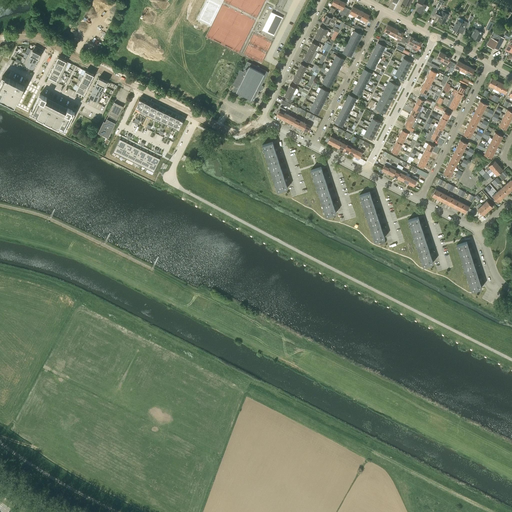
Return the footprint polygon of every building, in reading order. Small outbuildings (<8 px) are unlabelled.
[(340,0),(337,7),(342,9),(340,14),(343,16),(344,15),(345,13),(344,12),(346,8),(344,6),(346,3),(340,0)] [(418,0),(417,2),(420,3),(416,11),(422,14),(427,5),(423,3),(425,0),(424,0),(418,0)] [(445,0),(444,0),(439,0),(436,7),(439,8),(441,3),(443,5),(445,0)] [(345,13),(344,15),(348,16),(348,15),(349,15),(350,13),(355,16),(359,9),(353,6),(351,10),(349,9),(346,13),(345,13)] [(364,12),(359,9),(355,16),(360,19),(359,21),(359,22),(364,12)] [(445,12),(442,11),(442,12),(437,10),(435,15),(439,18),(438,20),(439,21),(439,22),(441,23),(442,23),(444,23),(449,14),(448,14),(448,13),(448,12),(447,12),(447,11),(446,11),(445,12)] [(364,12),(359,22),(365,25),(370,15),(364,12)] [(283,17),(274,13),(265,31),(274,36),(283,17)] [(332,16),(331,18),(326,15),(323,22),(329,24),(330,23),(333,24),(334,21),(335,22),(337,18),(332,16)] [(458,18),(457,20),(453,29),(459,32),(461,29),(464,30),(468,23),(463,20),(463,19),(459,17),(458,18)] [(389,34),(393,27),(388,24),(384,31),(389,34)] [(317,32),(325,36),(326,36),(329,31),(320,26),(317,32)] [(393,27),(389,34),(395,37),(399,30),(393,27)] [(471,36),(476,39),(475,41),(479,42),(484,33),(481,32),(479,28),(476,27),(471,36)] [(362,34),(354,31),(351,29),(349,35),(351,36),(359,40),(362,34)] [(399,30),(395,37),(398,38),(396,41),(400,43),(401,41),(402,42),(404,37),(402,36),(404,33),(399,30)] [(325,36),(317,32),(315,38),(320,41),(322,37),(324,38),(325,36)] [(359,40),(351,36),(349,41),(356,45),(359,40)] [(407,39),(404,43),(407,45),(408,43),(413,46),(417,39),(411,36),(409,40),(407,39)] [(494,47),(495,48),(494,48),(498,50),(504,38),(501,36),(501,37),(499,36),(494,38),(494,39),(491,37),(487,45),(493,49),(494,47)] [(417,39),(413,46),(412,47),(418,50),(422,42),(417,39)] [(349,41),(346,47),(353,51),(356,45),(349,41)] [(315,51),(318,45),(312,42),(309,48),(315,51)] [(375,48),(382,52),(391,56),(392,54),(391,54),(391,53),(383,49),(385,46),(378,43),(375,48)] [(29,54),(38,59),(41,54),(36,52),(38,48),(34,46),(33,50),(31,49),(29,54)] [(353,51),(346,47),(343,52),(351,56),(353,51)] [(306,53),(315,58),(318,52),(315,51),(309,48),(306,53)] [(375,48),(372,54),(379,57),(382,52),(375,48)] [(442,61),(446,54),(440,51),(437,58),(438,59),(437,61),(441,63),(442,61)] [(315,58),(306,53),(303,59),(312,63),(315,58)] [(28,54),(25,59),(36,64),(38,59),(29,54),(28,54)] [(379,57),(372,54),(369,59),(376,63),(379,57)] [(446,54),(442,61),(448,64),(447,65),(449,67),(452,62),(449,61),(451,57),(446,54)] [(337,55),(334,61),(341,65),(344,59),(337,55)] [(58,57),(55,62),(66,67),(69,62),(58,57)] [(25,59),(23,64),(33,69),(36,64),(25,59)] [(376,63),(369,59),(367,65),(374,68),(376,63)] [(403,59),(401,63),(409,67),(411,63),(403,59)] [(334,61),(331,66),(339,70),(341,65),(334,61)] [(450,67),(448,71),(452,73),(454,69),(455,67),(460,70),(464,64),(458,61),(456,64),(454,63),(452,68),(450,67)] [(55,62),(53,67),(63,72),(66,67),(55,62)] [(261,85),(268,72),(247,62),(242,71),(238,69),(231,84),(235,86),(231,93),(252,103),(259,90),(261,91),(262,89),(263,86),(261,85)] [(301,63),(298,69),(304,72),(307,66),(301,63)] [(464,64),(460,70),(466,73),(469,66),(464,64)] [(331,66),(328,72),(336,75),(339,70),(331,66)] [(475,69),(469,66),(466,73),(471,76),(475,69)] [(53,67),(51,72),(61,77),(63,72),(53,67)] [(304,72),(298,69),(295,75),(301,78),(304,72)] [(372,77),(370,76),(371,72),(365,69),(362,75),(369,78),(370,79),(372,77)] [(428,75),(434,78),(436,80),(438,77),(435,76),(436,73),(430,70),(428,75)] [(83,76),(91,80),(94,75),(86,71),(83,76)] [(405,75),(397,71),(395,75),(403,79),(405,75)] [(51,72),(48,77),(58,82),(61,77),(51,72)] [(328,72),(326,77),(333,81),(336,75),(328,72)] [(2,75),(0,80),(0,97),(15,105),(24,86),(2,75)] [(80,80),(89,85),(91,80),(83,76),(82,75),(80,80)] [(303,79),(301,78),(295,75),(292,81),(298,84),(300,81),(302,82),(303,79)] [(369,78),(362,75),(359,80),(366,84),(369,78)] [(434,78),(428,75),(425,80),(431,83),(434,78)] [(99,77),(96,82),(105,87),(106,88),(109,83),(99,77)] [(333,81),(326,77),(323,82),(330,86),(333,81)] [(494,88),(498,81),(492,78),(488,85),(491,86),(490,88),(493,90),(494,88)] [(79,79),(76,85),(78,86),(78,85),(86,90),(89,85),(80,80),(79,79)] [(359,80),(356,86),(363,89),(366,84),(359,80)] [(425,80),(422,86),(428,89),(431,83),(425,80)] [(498,81),(494,88),(499,91),(503,83),(498,81)] [(96,82),(94,87),(103,92),(105,87),(96,82)] [(389,82),(386,87),(396,92),(399,87),(389,82)] [(509,86),(503,83),(499,91),(505,94),(509,86)] [(78,86),(76,90),(84,95),(86,90),(78,85),(78,86)] [(287,91),(293,94),(294,94),(296,94),(298,91),(297,89),(290,85),(287,91)] [(457,90),(463,93),(466,88),(460,85),(457,90)] [(363,89),(356,86),(353,91),(360,95),(363,89)] [(428,89),(422,86),(420,91),(422,92),(426,94),(428,89)] [(94,87),(91,92),(102,97),(104,92),(103,92),(94,87)] [(396,92),(386,87),(383,93),(393,98),(396,92)] [(319,93),(326,97),(329,92),(321,88),(319,93)] [(463,93),(457,90),(454,89),(451,94),(454,96),(460,99),(463,93)] [(293,94),(287,91),(284,96),(286,97),(285,100),(291,103),(292,100),(290,99),(293,94)] [(91,92),(89,97),(99,102),(102,97),(91,92)] [(326,97),(319,93),(316,99),(323,103),(326,97)] [(383,93),(380,98),(390,103),(393,98),(383,93)] [(32,108),(30,113),(65,131),(68,126),(75,112),(72,111),(68,108),(67,108),(47,98),(42,95),(39,94),(32,108)] [(346,100),(353,104),(356,98),(349,95),(346,100)] [(454,96),(452,101),(458,104),(460,99),(454,96)] [(390,103),(380,98),(378,104),(387,109),(390,103)] [(418,98),(416,103),(422,106),(424,101),(418,98)] [(139,99),(135,108),(141,111),(145,102),(139,99)] [(316,99),(313,104),(320,108),(323,103),(316,99)] [(353,104),(346,100),(343,106),(350,109),(353,104)] [(455,110),(458,104),(452,101),(449,100),(447,106),(455,110)] [(480,101),(477,106),(484,110),(487,112),(492,114),(494,111),(489,109),(485,108),(487,104),(480,101)] [(145,102),(141,111),(147,114),(152,105),(145,102)] [(108,137),(123,106),(115,103),(105,122),(104,122),(99,132),(108,137)] [(416,103),(413,108),(419,111),(422,106),(416,103)] [(320,108),(313,104),(310,110),(318,113),(320,108)] [(387,109),(378,104),(375,109),(385,114),(387,109)] [(152,105),(147,114),(154,117),(158,108),(152,105)] [(343,106),(341,111),(348,115),(350,109),(343,106)] [(484,110),(477,106),(474,112),(481,115),(484,110)] [(158,108),(154,117),(160,120),(164,111),(158,108)] [(419,111),(413,108),(410,114),(416,117),(419,111)] [(282,118),(285,112),(279,110),(276,116),(282,118)] [(164,111),(160,120),(166,123),(170,115),(164,111)] [(341,111),(338,117),(345,120),(348,115),(341,111)] [(444,111),(442,116),(448,119),(450,114),(444,111)] [(79,117),(90,123),(93,117),(82,112),(79,117)] [(285,112),(282,118),(287,121),(290,115),(285,112)] [(474,112),(472,117),(479,121),(481,115),(474,112)] [(410,114),(407,119),(413,122),(416,117),(410,114)] [(170,115),(166,123),(172,126),(177,118),(170,115)] [(290,115),(287,121),(292,124),(295,118),(290,115)] [(511,118),(504,115),(501,120),(509,124),(511,118)] [(442,116),(439,122),(445,125),(448,119),(442,116)] [(345,120),(338,117),(335,122),(342,126),(345,120)] [(472,117),(469,123),(476,127),(479,121),(472,117)] [(177,118),(172,126),(179,130),(183,121),(177,118)] [(301,121),(295,118),(292,124),(298,127),(301,121)] [(372,119),(370,123),(378,127),(380,123),(372,119)] [(413,122),(407,119),(405,124),(411,127),(413,122)] [(509,124),(501,120),(498,126),(506,130),(509,124)] [(301,121),(298,127),(303,129),(306,123),(301,121)] [(445,125),(439,122),(436,127),(442,130),(445,125)] [(306,123),(303,129),(308,132),(311,126),(306,123)] [(469,123),(466,129),(473,132),(476,127),(469,123)] [(442,130),(436,127),(433,126),(431,131),(434,132),(440,135),(442,130)] [(399,135),(405,138),(409,130),(406,129),(404,131),(402,130),(399,135)] [(466,129),(463,134),(470,138),(472,135),(473,132),(466,129)] [(374,135),(366,131),(364,136),(372,140),(374,135)] [(440,135),(434,132),(431,138),(437,141),(440,135)] [(495,132),(492,138),(500,142),(503,136),(495,132)] [(399,135),(396,141),(402,144),(405,138),(399,135)] [(333,145),(336,139),(331,136),(328,142),(333,145)] [(119,138),(113,152),(120,155),(126,142),(119,138)] [(492,138),(489,143),(497,147),(500,142),(492,138)] [(341,142),(336,139),(333,145),(338,148),(341,142)] [(458,145),(464,149),(467,143),(460,140),(458,145)] [(394,146),(400,149),(402,150),(403,148),(401,147),(402,144),(396,141),(394,146)] [(126,142),(120,155),(126,158),(133,145),(126,142)] [(267,160),(277,157),(272,142),(262,145),(267,160)] [(341,142),(338,148),(344,150),(347,144),(341,142)] [(497,147),(489,143),(487,142),(485,145),(486,145),(484,148),(487,149),(494,153),(497,147)] [(428,143),(425,149),(431,152),(434,146),(428,143)] [(347,144),(344,150),(349,153),(352,147),(347,144)] [(133,145),(126,158),(133,162),(140,149),(133,145)] [(464,149),(458,145),(455,151),(462,154),(463,152),(466,153),(466,154),(471,156),(473,153),(468,151),(464,149)] [(400,149),(394,146),(391,151),(397,154),(400,149)] [(352,147),(349,153),(354,156),(357,150),(352,147)] [(140,149),(133,162),(140,165),(146,152),(140,149)] [(425,149),(423,154),(429,157),(431,152),(425,149)] [(494,153),(487,149),(484,155),(491,158),(494,153)] [(357,150),(354,156),(359,159),(363,153),(357,150)] [(462,154),(455,151),(452,157),(459,160),(462,154)] [(146,152),(140,165),(147,168),(153,155),(146,152)] [(429,157),(423,154),(420,159),(426,162),(429,157)] [(153,155),(147,168),(154,172),(160,159),(153,155)] [(282,172),(277,157),(267,160),(272,176),(282,172)] [(459,160),(452,157),(449,162),(456,166),(459,160)] [(426,162),(420,159),(417,165),(423,168),(426,162)] [(490,168),(492,171),(499,165),(494,160),(488,166),(490,168)] [(386,161),(383,167),(377,164),(376,166),(382,169),(382,170),(387,173),(391,165),(391,164),(386,161)] [(456,166),(449,162),(446,168),(453,171),(456,166)] [(396,167),(391,165),(387,173),(392,175),(397,167),(396,167)] [(492,171),(497,175),(503,170),(499,165),(492,171)] [(326,182),(323,174),(321,167),(311,170),(316,185),(326,182)] [(397,167),(392,175),(398,178),(401,172),(402,170),(399,168),(399,169),(397,167)] [(453,171),(446,168),(443,173),(450,177),(453,171)] [(402,169),(402,170),(401,172),(398,178),(403,181),(406,175),(407,172),(402,169)] [(482,175),(484,178),(492,171),(490,169),(486,172),(484,170),(483,170),(483,169),(479,172),(480,173),(482,175)] [(492,171),(484,178),(486,180),(490,177),(490,176),(494,173),(492,171)] [(505,177),(507,175),(504,171),(501,173),(499,175),(503,180),(506,178),(505,177)] [(287,188),(282,172),(272,176),(277,191),(287,188)] [(411,178),(406,175),(403,181),(408,184),(411,178)] [(417,180),(411,178),(408,184),(414,186),(417,180)] [(326,182),(316,185),(321,201),(331,197),(326,182)] [(511,190),(506,184),(502,188),(507,194),(511,190)] [(502,188),(497,192),(502,198),(507,194),(502,188)] [(438,199),(441,192),(436,189),(432,196),(438,199)] [(364,210),(375,207),(370,192),(359,195),(364,210)] [(441,192),(438,199),(443,202),(447,195),(441,192)] [(502,198),(497,192),(492,196),(498,202),(502,198)] [(447,195),(443,202),(449,204),(452,197),(453,196),(450,195),(449,196),(447,195)] [(336,213),(331,197),(321,201),(326,216),(336,213)] [(458,200),(452,197),(449,204),(454,207),(458,200)] [(463,203),(458,200),(454,207),(460,210),(463,203)] [(482,205),(488,211),(492,207),(487,201),(482,205)] [(469,206),(463,203),(460,210),(465,213),(469,206)] [(488,211),(482,205),(477,209),(483,215),(488,211)] [(379,222),(375,207),(364,210),(369,226),(379,222)] [(418,217),(408,220),(413,235),(423,232),(418,217)] [(379,222),(369,226),(374,241),(379,240),(379,241),(381,240),(380,239),(384,238),(379,222)] [(423,232),(413,235),(418,251),(428,247),(423,232)] [(461,260),(472,257),(467,241),(456,245),(461,260)] [(428,247),(418,251),(423,266),(433,263),(428,247)] [(472,257),(461,260),(466,276),(476,272),(472,257)] [(476,272),(466,276),(471,291),(481,288),(476,272)]
